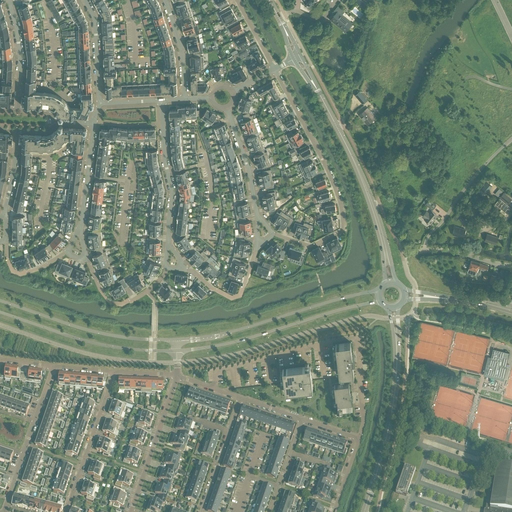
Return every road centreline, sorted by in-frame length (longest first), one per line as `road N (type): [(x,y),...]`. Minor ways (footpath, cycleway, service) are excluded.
road 1 (residential): [(357,438),(364,416),(358,338),(215,370),(215,388)]
road 2 (residential): [(275,68),(324,159),(343,231),(311,247),(273,234)]
road 3 (secondary): [(177,351),(379,301)]
road 4 (secondary): [(378,291),(176,339)]
road 5 (tertiary): [(364,511),(394,398),(392,309)]
road 6 (tertiary): [(382,240),(359,172),(297,56)]
road 7 (secondary): [(0,312),(92,343),(177,351)]
road 8 (secondary): [(176,339),(75,327),(0,300)]
road 9 (residential): [(53,366),(3,511)]
road 10 (residential): [(66,511),(113,372)]
road 11 (residential): [(130,511),(177,374)]
road 12 (residential): [(161,101),(168,243)]
road 13 (residential): [(240,397),(201,511)]
